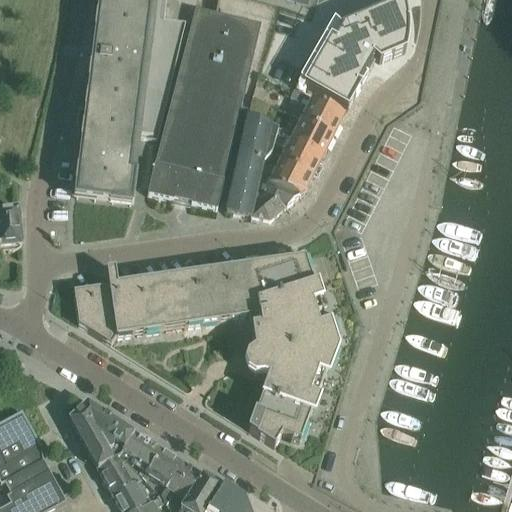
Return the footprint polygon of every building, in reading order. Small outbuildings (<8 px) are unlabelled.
[(99,0),(83,129),(74,202),(108,206),(108,208),(131,210),(133,195),(140,136),(157,138),(185,25),(163,22),(166,0),(99,0)] [(309,0),(284,0),(284,2),(307,9),(309,0)] [(406,26),(402,4),(339,31),(341,33),(334,45),(329,43),(303,89),(346,114),(373,67),(370,66),(373,61),(378,66),(404,55),(407,26),(406,26)] [(192,12),(154,169),(147,199),(173,205),(173,204),(191,207),(190,209),(216,214),(223,186),(222,185),(261,28),(192,12)] [(332,141),(343,120),(293,94),(289,102),(307,110),(300,124),(332,141)] [(243,142),(225,216),(250,222),(255,200),(256,196),(263,164),(271,156),(279,134),(246,122),(241,142),(243,142)] [(300,124),(289,145),(322,162),(332,141),(300,124)] [(322,162),(289,145),(279,165),(311,182),(322,162)] [(311,182),(279,165),(268,186),(299,201),(304,196),(311,182)] [(256,196),(255,200),(285,212),(299,201),(268,186),(256,196)] [(285,212),(255,200),(250,222),(269,226),(285,212)] [(17,213),(0,215),(0,255),(15,254),(17,254),(18,253),(19,252),(19,251),(20,250),(21,250),(17,213)] [(323,310),(333,308),(323,260),(313,262),(323,310)] [(116,290),(114,274),(105,275),(107,291),(73,296),(78,330),(110,350),(115,342),(258,322),(259,331),(250,333),(253,355),(275,363),(248,436),(273,452),(281,439),(299,446),(333,355),(304,263),(256,269),(256,267),(243,269),(244,271),(116,290)] [(111,442),(120,428),(86,407),(69,424),(97,473),(113,464),(100,441),(99,437),(111,444),(111,442)] [(40,451),(21,416),(0,427),(0,488),(12,511),(53,511),(65,506),(42,463),(42,464),(40,451)] [(120,428),(111,442),(126,451),(134,437),(120,428)] [(134,437),(126,451),(123,455),(144,467),(138,478),(144,483),(162,454),(134,437)] [(162,454),(144,483),(161,501),(182,467),(162,454)] [(117,462),(113,464),(97,473),(113,500),(131,490),(129,487),(130,486),(117,462)] [(182,467),(161,501),(165,506),(167,511),(180,511),(202,479),(182,467)] [(202,479),(180,511),(210,511),(223,491),(222,491),(222,492),(202,479)] [(133,485),(130,486),(129,487),(131,490),(113,500),(119,511),(141,511),(146,509),(144,506),(148,504),(138,486),(135,488),(133,485)] [(12,511),(0,488),(0,511),(12,511)] [(245,511),(242,503),(223,491),(210,511),(245,511)] [(152,501),(148,504),(144,506),(146,509),(141,511),(155,511),(165,506),(161,501),(154,505),(152,501)]
